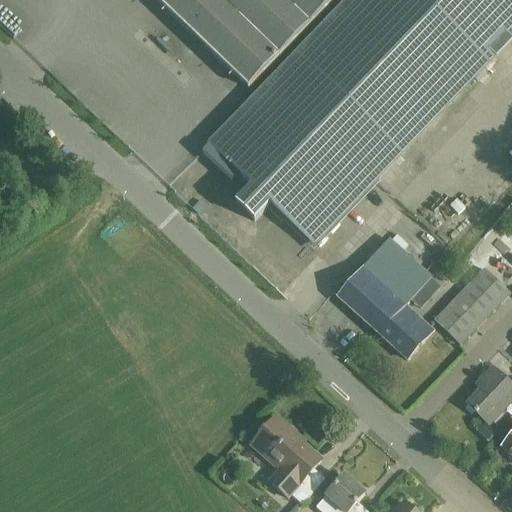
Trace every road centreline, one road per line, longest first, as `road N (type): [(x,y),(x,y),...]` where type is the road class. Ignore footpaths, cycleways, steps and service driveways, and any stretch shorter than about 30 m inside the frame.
road 1 (residential): [(398,436),(0,59)]
road 2 (residential): [(398,436),(511,319)]
